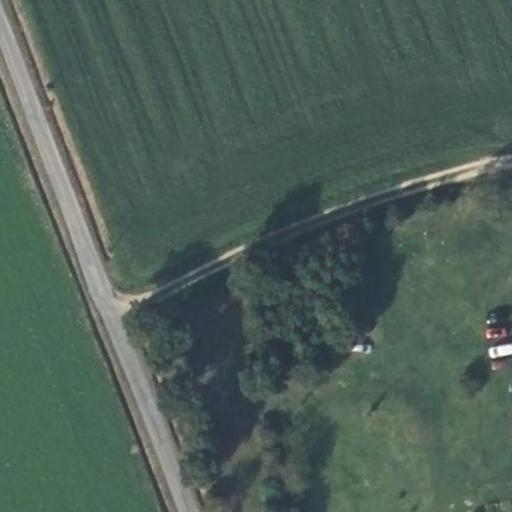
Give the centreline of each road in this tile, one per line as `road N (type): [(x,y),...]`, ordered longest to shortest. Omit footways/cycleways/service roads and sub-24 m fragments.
road 1 (unclassified): [(0,18),(188,511)]
road 2 (track): [(511,161),(347,208),(112,310)]
